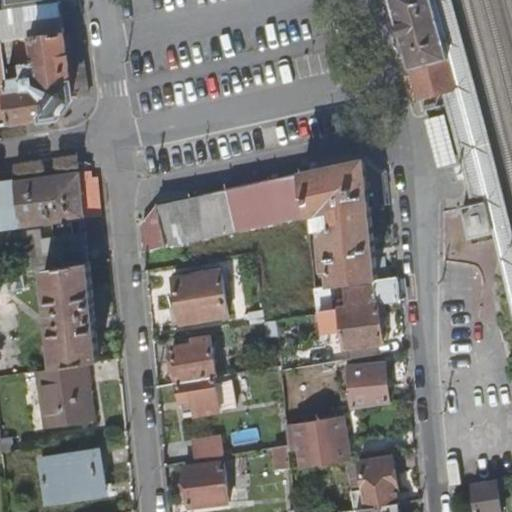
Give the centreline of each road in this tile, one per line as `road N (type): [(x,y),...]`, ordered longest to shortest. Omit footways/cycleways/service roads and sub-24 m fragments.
road 1 (residential): [(439,511),(423,263),(402,132),(368,0)]
road 2 (residential): [(117,133),(153,511)]
road 3 (residential): [(317,0),(107,43)]
